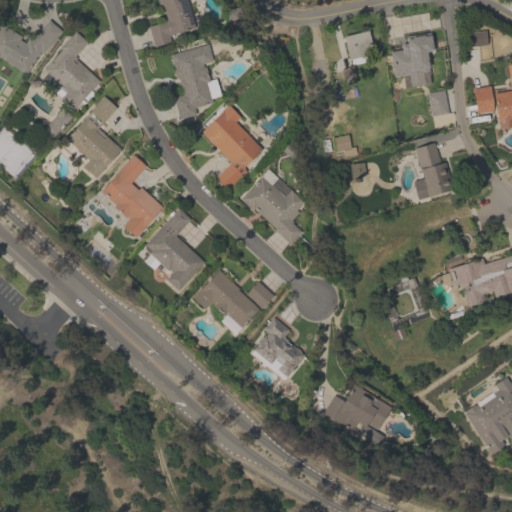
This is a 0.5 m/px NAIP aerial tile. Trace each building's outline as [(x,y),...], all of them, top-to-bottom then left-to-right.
[(184,0),(193,30),(168,37),(170,41),(152,46),(147,26),(161,22),(161,19),(164,18),(162,12),(159,13),(155,0),(184,0)] [(0,22),(20,36),(18,39),(24,43),(27,38),(30,39),(47,19),(61,30),(41,52),(39,50),(25,73),(0,58),(0,22)] [(341,36),(366,30),(372,53),(347,59),(341,36)] [(467,46),(466,31),(484,30),(485,44),(467,46)] [(41,69),(61,49),(59,47),(73,31),(85,42),(72,56),(99,80),(72,109),(58,96),(64,90),(41,69)] [(422,35),(422,36),(428,35),(431,50),(424,51),(427,71),(421,72),(422,84),(409,86),(407,74),(402,75),(401,74),(392,76),(388,51),(400,49),(399,44),(405,43),(404,39),(410,38),(410,36),(422,35)] [(172,96),(181,94),(177,78),(175,79),(169,54),(206,44),(210,60),(201,63),(202,66),(204,66),(208,81),(205,82),(210,102),(192,107),(194,113),(178,118),(172,96)] [(511,126),(498,128),(497,120),(496,120),(492,93),(509,90),(506,65),(511,63),(511,126)] [(339,69),(342,82),(355,79),(351,65),(339,69)] [(492,110),(488,85),(471,88),(475,113),(492,110)] [(442,89),(446,112),(430,116),(425,92),(442,89)] [(119,149),(94,178),(80,166),(87,159),(63,138),(102,95),(114,106),(95,128),(119,149)] [(233,121),(260,149),(241,167),(245,171),(226,190),(213,177),(229,162),(199,131),(226,104),(238,117),(233,121)] [(29,159),(7,130),(0,135),(0,165),(7,175),(29,159)] [(432,142),(438,163),(440,162),(448,190),(415,199),(410,181),(420,178),(412,147),(432,142)] [(161,206),(134,237),(121,225),(127,218),(124,216),(123,217),(112,206),(114,204),(98,190),(131,154),(144,165),(128,182),(136,189),(138,186),(161,206)] [(238,199),(259,175),(269,184),(275,177),(302,201),(294,210),(296,211),(289,219),(291,222),(290,223),(299,231),(288,244),(271,229),(272,227),(252,209),(251,210),(238,199)] [(143,244),(176,207),(188,218),(174,235),(202,260),(177,289),(164,278),(171,271),(168,268),(166,270),(146,253),(149,250),(143,244)] [(511,290),(493,296),(491,290),(480,294),(482,299),(465,305),(458,282),(451,284),(446,268),(480,258),(482,263),(511,253),(511,290)] [(236,289),(257,308),(239,327),(224,313),(222,316),(211,305),(212,304),(209,301),(202,309),(190,297),(216,268),(237,288),(236,289)] [(244,293),(259,307),(271,294),(255,280),(244,293)] [(412,285),(392,292),(401,314),(421,307),(412,285)] [(285,376),(275,369),(279,364),(272,359),(269,363),(251,349),(263,334),(264,335),(266,332),(261,328),(271,316),(287,329),(282,336),(286,340),(287,342),(293,347),(295,347),(298,349),(299,351),(302,354),(285,376)] [(503,376),(511,389),(511,436),(508,439),(505,435),(495,442),(498,446),(488,453),(460,411),(473,402),(475,406),(492,395),(490,392),(495,389),(492,384),(503,376)] [(376,429),(366,423),(364,426),(355,421),(351,430),(322,413),(333,395),(343,401),(353,385),(389,407),(376,429)]
